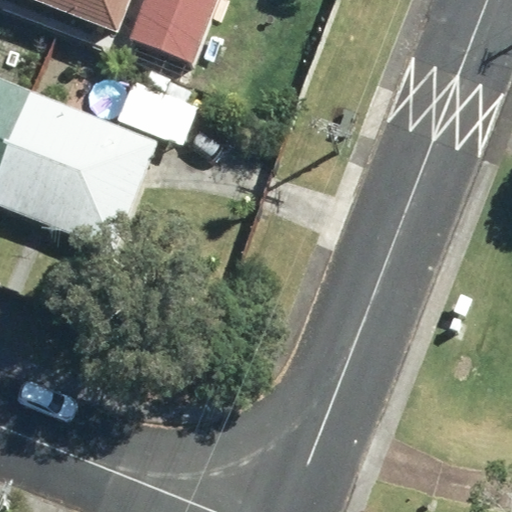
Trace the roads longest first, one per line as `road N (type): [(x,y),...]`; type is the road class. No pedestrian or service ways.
road 1 (residential): [(488,0),(292,511)]
road 2 (residential): [(214,511),(0,427)]
